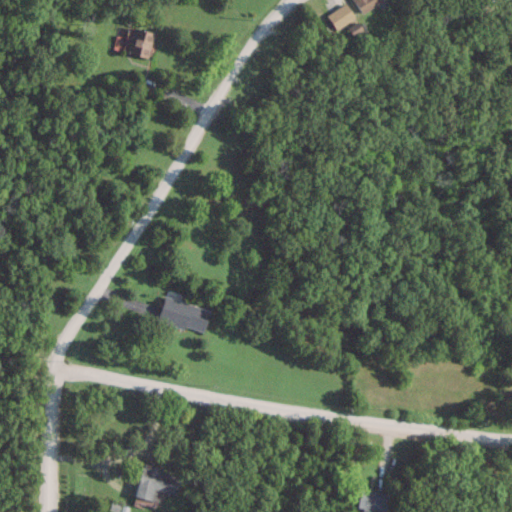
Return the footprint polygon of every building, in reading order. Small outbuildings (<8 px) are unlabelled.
[(325,12),(332,28),(351,19),(344,3),(325,12)] [(123,52),(145,59),(153,34),(132,27),(123,52)] [(153,320),(198,333),(205,309),(160,295),(153,320)] [(152,502),(155,491),(171,495),(176,474),(139,464),(130,497),(152,502)] [(381,511),(383,493),(355,489),(353,508),(381,511)]
